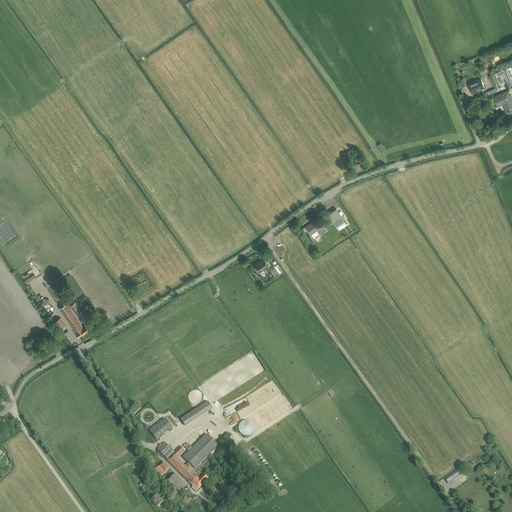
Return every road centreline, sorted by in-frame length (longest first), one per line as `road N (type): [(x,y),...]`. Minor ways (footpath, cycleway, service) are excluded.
road 1 (unclassified): [(0,419),(30,377),(217,271),(327,194),(511,129)]
road 2 (unknown): [(78,351),(148,448),(204,421),(246,446)]
